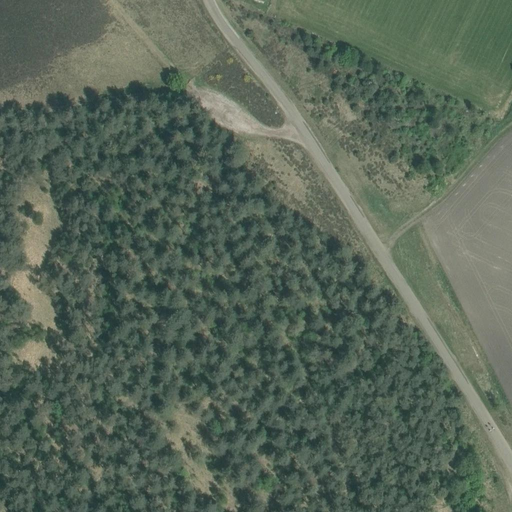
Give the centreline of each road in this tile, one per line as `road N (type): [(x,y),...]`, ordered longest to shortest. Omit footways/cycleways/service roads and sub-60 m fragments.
road 1 (unclassified): [(511,468),(310,141),(210,0)]
road 2 (track): [(310,141),(206,104),(113,0)]
road 3 (track): [(0,116),(198,94)]
